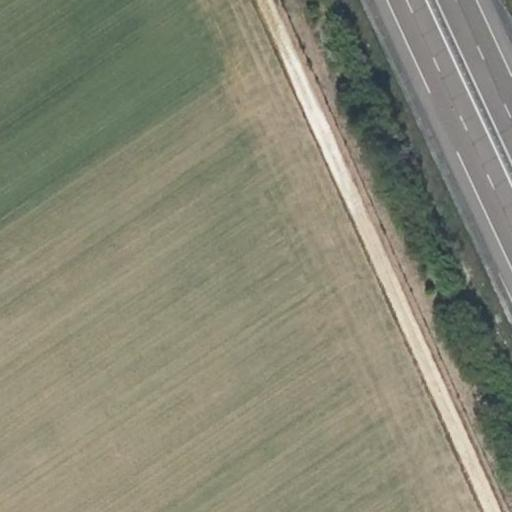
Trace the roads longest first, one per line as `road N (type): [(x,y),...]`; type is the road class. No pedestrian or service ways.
road 1 (track): [(259,0),(486,511)]
road 2 (motorway): [(412,0),(511,207)]
